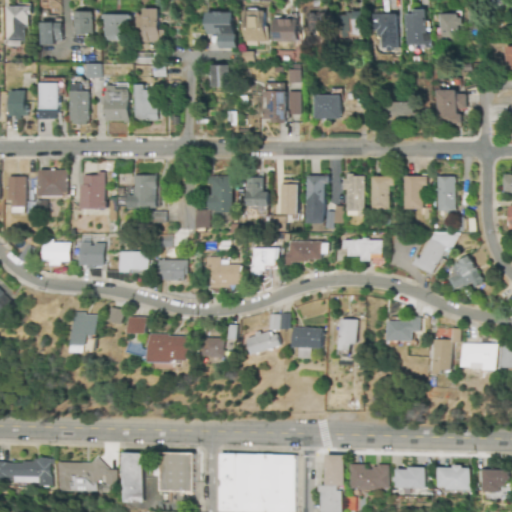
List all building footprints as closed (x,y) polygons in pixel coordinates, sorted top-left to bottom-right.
[(24,47),(25,27),(31,27),(31,6),(8,6),(8,46),(24,47)] [(330,9),(308,8),(307,29),(329,30),(330,9)] [(406,46),(431,46),(431,33),(427,33),(426,9),(413,10),(413,14),(405,14),(406,46)] [(160,10),(138,11),(139,42),(161,42),(160,10)] [(267,11),(244,10),(243,41),(266,42),(267,11)] [(75,34),(94,34),(93,11),(75,11),(75,34)] [(341,11),(340,37),(364,38),(365,13),(341,11)] [(236,48),(236,12),(208,12),(207,34),(219,34),(219,48),(236,48)] [(131,15),(105,14),(104,40),(130,41),(131,15)] [(397,14),(373,14),(373,33),(380,33),(380,50),(398,50),(397,14)] [(459,43),(460,15),(439,14),(438,43),(459,43)] [(299,19),(274,19),(274,41),(299,41),(299,19)] [(43,43),(64,43),(64,22),(43,22),(43,43)] [(100,77),(99,64),(86,65),(87,78),(100,77)] [(232,65),(211,65),(211,87),(231,87),(232,65)] [(61,95),(67,95),(67,78),(42,78),(42,119),(61,119),(61,95)] [(90,91),(82,91),(82,83),(71,83),(72,124),(91,124),(90,91)] [(286,122),(287,83),(266,83),(265,121),(286,122)] [(131,121),(130,85),(106,85),(106,122),(131,121)] [(136,121),(159,121),(158,90),(146,90),(146,85),(135,85),(136,121)] [(11,118),(28,117),(28,91),(10,91),(11,118)] [(467,92),(440,91),(440,124),(461,124),(462,108),(467,109),(467,92)] [(301,92),(292,92),(292,115),(301,114),(301,92)] [(341,119),(341,96),(314,96),(314,119),(341,119)] [(415,103),(392,102),(391,120),(422,121),(422,113),(415,113),(415,103)] [(40,170),(40,197),(69,196),(69,170),(40,170)] [(83,209),(107,209),(107,174),(82,174),(83,209)] [(158,208),(158,175),(135,176),(135,196),(128,196),(128,209),(158,208)] [(27,207),(28,177),(11,176),(10,207),(27,207)] [(234,212),(233,176),(209,176),(209,212),(234,212)] [(328,176),(308,176),(308,224),(327,224),(328,176)] [(346,215),(365,216),(366,176),(347,176),(346,215)] [(373,209),(391,209),(391,185),(395,185),(395,177),(373,176),(373,209)] [(424,209),(423,186),(428,186),(428,176),(405,177),(406,209),(424,209)] [(456,176),(438,176),(437,211),(455,211),(456,176)] [(248,207),(271,207),(270,191),(264,191),(264,178),(247,178),(248,207)] [(300,215),(300,180),(283,180),(283,214),(300,215)] [(211,228),(211,210),(195,210),(196,228),(211,228)] [(167,212),(152,212),(152,223),(167,224),(167,212)] [(434,274),(445,250),(450,252),(457,238),(435,228),(417,266),(434,274)] [(173,234),(160,234),(159,248),(173,248),(173,234)] [(350,257),(363,257),(363,263),(383,263),(382,240),(343,240),(343,249),(349,249),(350,257)] [(322,262),(323,242),(288,241),(288,261),(322,262)] [(71,243),(44,243),(45,263),(71,263),(71,243)] [(106,244),(81,243),(81,266),(105,267),(106,244)] [(278,248),(251,248),(251,277),(265,277),(265,266),(278,266),(278,248)] [(149,272),(149,252),(121,252),(121,272),(149,272)] [(457,291),(474,284),(476,288),(484,284),(472,256),(453,264),(457,274),(450,276),(457,291)] [(220,265),(219,257),(206,257),(206,288),(241,287),(240,264),(220,265)] [(187,280),(187,260),(159,260),(160,281),(187,280)] [(0,326),(18,306),(0,289),(0,326)] [(127,310),(112,307),(109,321),(124,324),(127,310)] [(99,314),(75,314),(74,353),(97,353),(99,314)] [(271,314),(272,330),(292,329),(291,314),(271,314)] [(149,317),(131,317),(130,334),(148,334),(149,317)] [(339,350),(355,350),(356,319),(340,319),(339,350)] [(414,332),(421,332),(421,321),(391,320),(390,342),(414,342),(414,332)] [(323,349),(323,328),(293,328),(292,348),(299,348),(298,358),(311,359),(312,349),(323,349)] [(279,331),(248,337),(251,353),(282,348),(279,331)] [(192,335),(151,335),(150,361),(192,362),(192,335)] [(227,338),(205,339),(205,358),(228,358),(227,338)] [(435,375),(444,374),(444,370),(453,370),(453,340),(435,340),(435,375)] [(498,344),(463,344),(462,368),(497,369),(498,344)] [(163,453),(196,454),(195,492),(161,491),(163,453)] [(220,511),(221,453),(297,455),(296,511),(220,511)] [(124,454),(145,454),(144,504),(123,503),(124,454)] [(327,486),(322,486),(321,511),(342,511),(343,488),(345,488),(346,455),(328,455),(327,486)] [(0,460),(0,482),(51,483),(51,461),(0,460)] [(108,491),(108,485),(117,485),(117,469),(107,470),(107,462),(58,463),(58,492),(108,491)] [(388,490),(389,466),(365,466),(365,465),(351,464),(351,489),(388,490)] [(470,467),(437,466),(437,489),(469,490),(470,467)] [(425,469),(396,468),(396,488),(425,488),(425,469)] [(482,492),(499,492),(499,486),(508,487),(508,470),(483,470),(482,492)]
